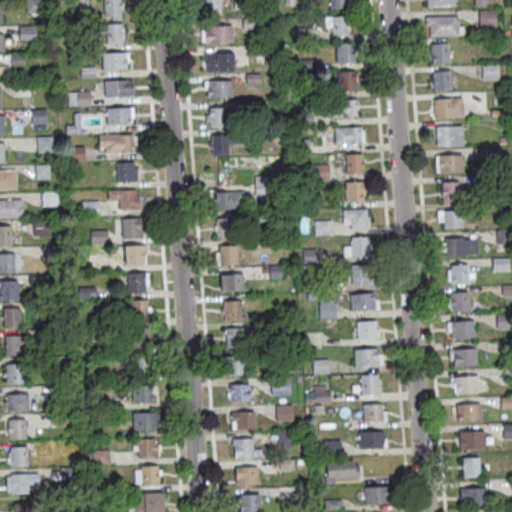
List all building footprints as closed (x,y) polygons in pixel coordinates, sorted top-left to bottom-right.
[(24,0),(24,13),(41,12),(40,0),(24,0)] [(73,0),(73,10),(88,9),(88,3),(86,3),(86,0),(73,0)] [(101,0),(119,0),(119,1),(121,1),(122,7),(119,7),(120,19),(110,20),(110,16),(102,16),(101,0)] [(201,0),(219,0),(219,14),(202,14),(201,0)] [(232,0),(232,9),(248,8),(248,0),(232,0)] [(327,0),(328,8),(345,8),(344,0),(327,0)] [(476,10),(493,9),(494,25),(477,26),(476,10)] [(423,15),(455,15),(456,34),(427,35),(427,24),(423,24),(423,15)] [(322,17),(346,16),(347,35),(330,36),(329,28),(322,28),(322,17)] [(240,19),(241,30),(258,29),(257,19),(240,19)] [(104,24),(121,23),(122,43),(104,43),(104,24)] [(205,25),(230,24),(231,42),(204,44),(204,42),(199,42),(199,30),(206,30),(205,25)] [(17,26),(17,40),(34,40),(33,26),(17,26)] [(295,28),(295,43),(311,43),(310,28),(295,28)] [(82,41),(82,51),(97,51),(97,40),(82,41)] [(428,42),(445,41),(447,61),(429,61),(428,42)] [(334,44),(351,43),(352,63),(334,63),(334,44)] [(245,47),(245,57),(260,57),(259,47),(245,47)] [(203,53),(214,53),(214,52),(231,52),(232,70),(215,70),(215,72),(204,72),(203,53)] [(100,53),(101,70),(125,70),(124,53),(100,53)] [(8,55),(8,65),(23,65),(22,54),(8,55)] [(300,61),(301,71),(317,70),(316,60),(300,61)] [(480,65),(480,79),(497,79),(496,64),(480,65)] [(78,68),(78,79),(93,78),(93,67),(78,68)] [(430,70),(448,69),(449,89),(431,90),(430,70)] [(336,71),(336,90),(354,90),(353,71),(336,71)] [(244,75),(244,85),(258,84),(258,74),(244,75)] [(103,80),(103,97),(127,96),(127,95),(131,95),(131,80),(126,80),(126,79),(103,80)] [(202,81),(230,80),(231,97),(206,98),(205,91),(203,91),(202,81)] [(66,93),(66,106),(89,106),(88,92),(66,93)] [(432,99),(434,119),(461,116),(459,97),(432,99)] [(357,117),(357,99),(332,99),(332,117),(357,117)] [(104,108),(128,107),(129,124),(105,125),(104,108)] [(207,107),(225,107),(225,127),(208,127),(208,122),(204,122),(204,115),(207,115),(207,107)] [(30,110),(30,124),(46,124),(45,110),(30,110)] [(296,114),(296,126),(312,126),(311,113),(296,114)] [(72,114),(78,114),(79,134),(64,135),(64,126),(72,125),(72,114)] [(333,127),(334,144),(344,144),(345,145),(351,145),(351,144),(359,144),(359,142),(363,142),(362,131),(360,131),(359,126),(333,127)] [(434,126),(460,126),(461,145),(434,146),(434,126)] [(260,131),(261,147),(277,147),(277,130),(260,131)] [(97,135),(131,133),(132,152),(104,152),(104,147),(97,147),(97,135)] [(209,135),(241,134),(241,144),(227,144),(227,154),(210,154),(209,135)] [(35,136),(36,152),(51,152),(51,136),(35,136)] [(295,140),(296,154),(308,154),(308,139),(295,140)] [(68,148),(69,161),(83,160),(83,148),(68,148)] [(472,148),(472,159),(489,159),(488,148),(472,148)] [(344,153),(345,173),(361,173),(361,153),(344,153)] [(436,155),(437,172),(461,171),(460,154),(436,155)] [(114,162),(132,161),(132,167),(135,167),(136,181),(115,181),(114,162)] [(34,164),(34,179),(48,179),(48,164),(34,164)] [(313,165),(313,180),(328,180),(327,164),(313,165)] [(0,169),(14,169),(15,189),(0,189),(0,169)] [(253,177),(253,195),(268,194),(267,176),(253,177)] [(343,181),(361,180),(362,201),(343,201),(343,181)] [(439,181),(455,180),(458,200),(441,201),(439,181)] [(106,190),(134,189),(134,195),(137,195),(137,209),(118,209),(118,199),(106,199),(106,190)] [(40,192),(41,207),(56,207),(55,192),(40,192)] [(214,192),(215,209),(242,209),(242,192),(214,192)] [(0,199),(20,199),(21,217),(0,217),(0,199)] [(80,202),(81,216),(98,216),(97,201),(80,202)] [(341,209),(365,208),(365,216),(368,216),(368,221),(366,221),(366,228),(349,229),(349,218),(342,219),(341,209)] [(435,210),(460,209),(460,227),(441,228),(441,222),(435,222),(435,210)] [(252,212),(253,222),(267,222),(267,212),(252,212)] [(120,218),(120,237),(141,237),(140,217),(120,218)] [(215,218),(235,217),(235,237),(216,237),(215,218)] [(32,220),(32,236),(54,236),(54,220),(32,220)] [(313,221),(313,235),(330,235),(330,220),(313,221)] [(0,226),(0,245),(11,245),(10,226),(0,226)] [(89,231),(89,244),(99,244),(98,241),(106,241),(106,230),(89,231)] [(494,231),(495,244),(511,244),(510,230),(494,231)] [(350,237),(369,236),(368,242),(371,242),(372,248),(369,248),(369,255),(350,255),(350,237)] [(444,237),(476,237),(477,253),(445,253),(444,237)] [(253,240),(254,250),(269,249),(268,239),(253,240)] [(123,244),(145,244),(145,252),(143,252),(143,264),(124,264),(123,244)] [(217,246),(218,265),(236,265),(235,246),(217,246)] [(45,248),(45,258),(59,257),(59,247),(45,248)] [(301,250),(302,264),(316,264),(315,250),(301,250)] [(0,253),(13,253),(13,259),(12,259),(13,273),(0,273),(0,253)] [(492,257),(492,269),(509,269),(508,256),(492,257)] [(350,264),(351,282),(372,282),(371,268),(368,269),(368,262),(350,264)] [(450,263),(467,262),(468,282),(451,282),(450,263)] [(267,266),(268,279),(282,278),(281,266),(267,266)] [(126,272),(144,272),(144,292),(126,292),(126,272)] [(219,274),(241,273),(242,290),(219,291),(219,274)] [(27,277),(28,286),(43,286),(42,277),(27,277)] [(0,281),(16,281),(16,300),(0,300),(0,281)] [(311,281),(312,291),(326,291),(326,281),(311,281)] [(511,284),(501,284),(502,294),(511,294),(511,284)] [(76,288),(93,288),(94,300),(77,300),(76,288)] [(450,290),(468,290),(469,310),(451,310),(450,290)] [(350,293),(351,309),(379,308),(378,298),(374,298),(373,291),(350,293)] [(147,299),(129,299),(129,318),(147,318),(147,299)] [(222,301),(239,301),(240,316),(245,316),(245,321),(222,321),(222,313),(220,314),(219,309),(222,309),(222,301)] [(317,304),(334,303),(335,318),(318,318),(317,304)] [(3,308),(20,307),(21,326),(3,326),(3,308)] [(511,313),(496,314),(497,328),(511,328),(511,313)] [(450,319),(473,318),(475,335),(451,336),(450,319)] [(356,319),(357,337),(376,336),(376,330),(377,330),(376,326),(375,326),(375,319),(356,319)] [(129,323),(150,324),(150,332),(152,332),(152,337),(149,337),(150,345),(129,344),(129,323)] [(42,326),(43,341),(57,341),(56,326),(42,326)] [(225,329),(242,328),(243,345),(226,346),(225,329)] [(5,334),(22,334),(23,353),(5,353),(5,334)] [(98,342),(99,352),(113,351),(112,341),(98,342)] [(354,347),(354,364),(382,363),(382,353),(377,353),(377,346),(354,347)] [(452,347),(475,347),(477,363),(454,364),(452,347)] [(134,353),(134,373),(152,372),(151,352),(134,353)] [(227,355),(245,354),(246,373),(227,373),(227,355)] [(313,358),(314,372),(329,372),(328,358),(313,358)] [(6,362),(24,362),(24,381),(6,381),(6,362)] [(360,374),(361,392),(379,391),(377,373),(360,374)] [(454,375),(478,373),(479,391),(455,391),(454,375)] [(271,377),(272,394),(291,394),(290,376),(271,377)] [(230,383),(250,382),(250,399),(230,399),(230,383)] [(131,383),(152,383),(152,399),(132,399),(131,383)] [(314,385),(315,400),(331,400),(331,390),(325,390),(325,385),(314,385)] [(6,392),(28,392),(29,408),(7,409),(6,404),(4,404),(4,399),(6,399),(6,392)] [(86,394),(102,393),(103,409),(87,409),(86,394)] [(511,396),(500,396),(501,406),(511,405),(511,396)] [(362,402),(381,401),(382,409),(386,409),(387,419),(363,420),(362,418),(351,418),(351,408),(362,408),(362,402)] [(457,402),(457,418),(481,418),(479,401),(457,402)] [(276,404),(276,420),(293,419),(292,404),(276,404)] [(232,410),(255,410),(255,427),(236,427),(236,419),(232,419),(232,410)] [(132,411),(159,411),(161,422),(156,422),(156,428),(133,428),(132,411)] [(55,413),(56,426),(70,426),(70,413),(55,413)] [(8,418),(25,418),(25,437),(8,437),(8,418)] [(511,422),(502,422),(503,437),(511,437),(511,422)] [(358,429),(358,446),(386,445),(386,436),(383,436),(383,429),(358,429)] [(459,429),(483,429),(484,446),(459,447),(459,429)] [(277,431),(278,447),(294,446),(293,430),(277,431)] [(137,437),(155,436),(155,442),(157,442),(158,455),(138,456),(137,437)] [(232,437),(253,436),(253,448),(262,448),(262,457),(234,457),(234,443),(233,443),(232,437)] [(324,439),(340,438),(341,454),(324,454),(324,439)] [(10,446),(27,445),(28,465),(11,465),(10,446)] [(92,449),(92,464),(110,463),(108,448),(92,449)] [(462,455),(462,474),(480,474),(479,455),(462,455)] [(279,458),(279,468),(294,467),(294,457),(279,458)] [(326,459),(354,458),(354,463),(358,463),(360,475),(334,477),(334,482),(325,482),(325,475),(327,475),(326,459)] [(141,464),(158,464),(159,483),(141,483),(141,464)] [(257,465),(235,465),(235,483),(257,483),(257,465)] [(61,467),(61,480),(76,480),(76,467),(61,467)] [(10,472),(39,472),(38,483),(28,483),(28,491),(10,492),(10,472)] [(93,482),(94,492),(106,492),(105,482),(93,482)] [(364,484),(364,501),(389,500),(389,484),(364,484)] [(459,485),(485,485),(486,503),(463,503),(463,500),(459,500),(459,485)] [(282,488),(283,500),(297,500),(296,488),(282,488)] [(133,511),(133,493),(143,493),(143,490),(163,490),(164,511),(144,511),(133,511)] [(240,493),(259,492),(260,509),(241,509),(240,493)] [(325,498),(325,509),(342,509),(341,497),(325,498)] [(14,511),(14,501),(34,502),(34,511),(14,511)]
